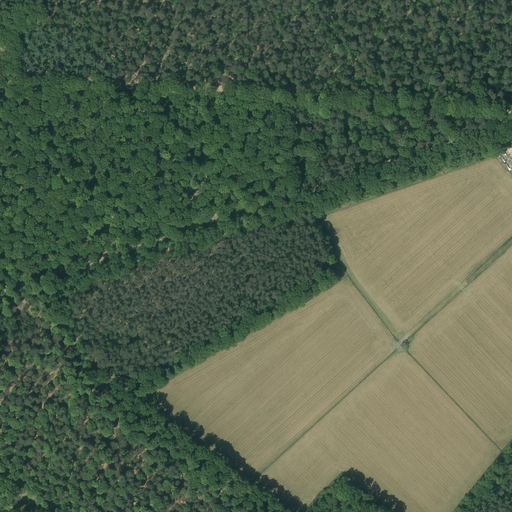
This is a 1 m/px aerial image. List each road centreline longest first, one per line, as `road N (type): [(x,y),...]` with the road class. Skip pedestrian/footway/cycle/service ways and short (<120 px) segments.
road 1 (unknown): [(58,0),(12,66),(24,180),(47,259),(45,289),(71,365),(107,405),(252,511)]
road 2 (track): [(0,82),(511,113)]
road 3 (track): [(511,118),(47,276)]
road 4 (track): [(47,276),(91,380),(264,511)]
road 5 (track): [(185,157),(0,183)]
road 6 (track): [(432,0),(351,40),(313,0)]
road 7 (track): [(201,225),(168,92)]
road 8 (track): [(130,0),(0,10)]
